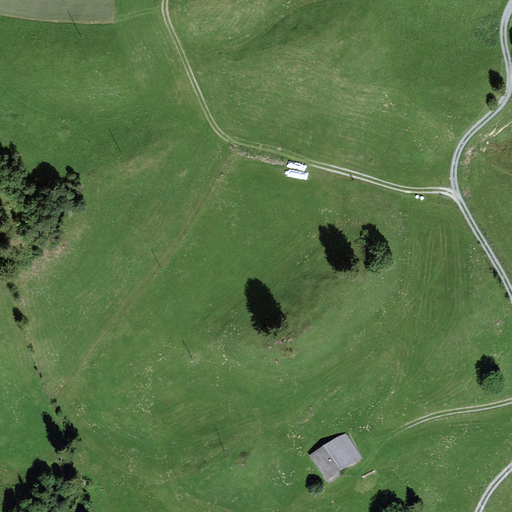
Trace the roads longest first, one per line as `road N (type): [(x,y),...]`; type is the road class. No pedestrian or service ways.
road 1 (track): [(511,3),(503,42),(509,85),(457,147),(455,181),(511,297)]
road 2 (track): [(218,132),(249,147),(462,199)]
road 3 (track): [(165,0),(218,132)]
road 4 (track): [(387,433),(511,400)]
